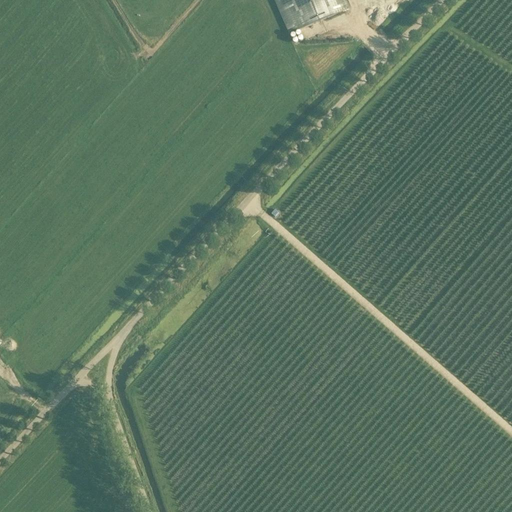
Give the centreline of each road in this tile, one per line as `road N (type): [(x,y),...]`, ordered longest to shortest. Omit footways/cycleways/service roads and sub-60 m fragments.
road 1 (unclassified): [(96,361),(441,0)]
road 2 (unclassified): [(139,511),(96,361)]
road 3 (unclassified): [(0,461),(96,361)]
